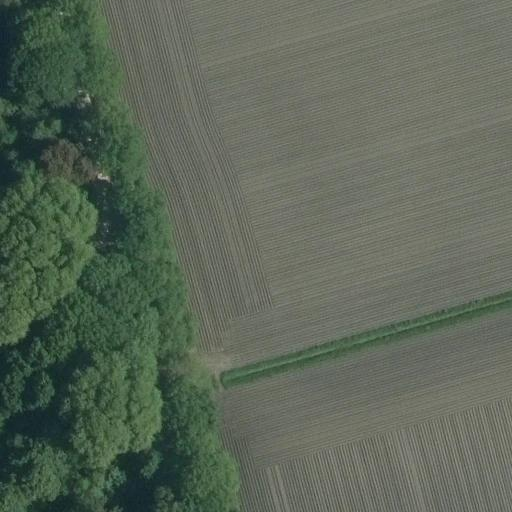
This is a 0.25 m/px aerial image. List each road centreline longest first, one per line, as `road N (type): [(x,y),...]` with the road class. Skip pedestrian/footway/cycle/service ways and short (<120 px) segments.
road 1 (track): [(0,368),(34,343),(99,255),(101,139),(62,0)]
road 2 (track): [(197,511),(101,139)]
